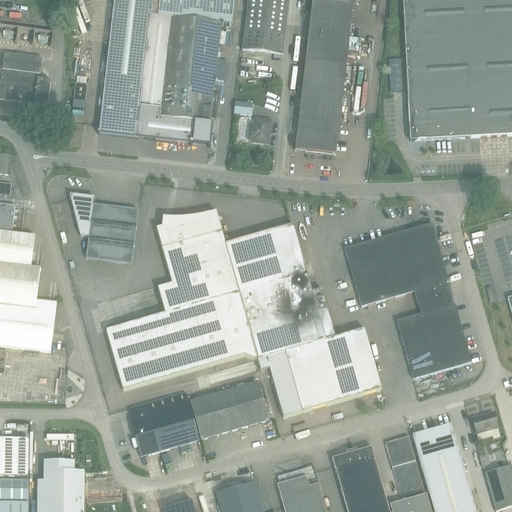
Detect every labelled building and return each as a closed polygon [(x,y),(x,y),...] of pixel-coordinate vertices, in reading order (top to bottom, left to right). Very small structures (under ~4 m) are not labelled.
[(97,132),(97,135),(99,135),(99,133),(190,143),(190,145),(190,146),(193,146),(193,144),(208,145),(208,148),(210,148),(211,145),(208,145),(210,128),(213,128),(213,125),(210,124),(211,119),(216,120),(216,116),(217,116),(219,95),(214,94),(215,81),(223,82),(226,61),(217,61),(221,24),(222,24),(232,25),(233,15),(234,0),(114,0),(99,133),(97,132)] [(248,0),(242,51),(282,56),(288,0),(248,0)] [(511,0),(402,0),(408,104),(410,142),(470,139),(511,136),(511,0)] [(336,157),(348,47),(353,7),(312,2),(295,152),(336,157)] [(63,45),(72,46),(73,27),(64,27),(63,45)] [(0,44),(52,49),(53,34),(0,28),(0,44)] [(48,109),(51,82),(38,81),(39,76),(40,76),(42,60),(4,56),(3,68),(0,67),(0,101),(35,105),(35,108),(48,109)] [(75,83),(73,101),(85,103),(87,85),(75,83)] [(234,115),(252,117),(253,105),(235,103),(234,115)] [(269,146),(272,122),(255,120),(254,125),(250,124),(248,141),(252,142),(252,144),(269,146)] [(424,160),(422,165),(429,169),(432,165),(424,160)] [(15,177),(5,181),(9,191),(19,187),(15,177)] [(138,211),(93,206),(94,200),(94,199),(70,196),(80,238),(81,238),(81,237),(89,238),(88,241),(88,242),(86,260),(132,266),(134,248),(135,248),(135,247),(134,247),(136,230),(137,230),(137,229),(136,229),(138,211)] [(0,347),(50,354),(57,304),(37,302),(41,270),(31,269),(35,237),(12,235),(15,207),(0,205),(0,347)] [(222,234),(216,213),(210,215),(210,214),(199,217),(187,218),(175,219),(175,221),(166,220),(166,218),(163,218),(165,227),(156,230),(162,250),(163,250),(164,253),(163,253),(172,285),(158,289),(165,315),(106,332),(123,392),(245,357),(257,362),(258,362),(266,359),(335,339),(322,291),(312,293),(293,226),(225,246),(223,236),(222,236),(221,235),(222,234)] [(345,250),(348,261),(361,308),(414,293),(421,316),(396,323),(413,381),(471,364),(455,306),(453,306),(446,284),(448,283),(432,225),(345,250)] [(85,263),(79,264),(83,277),(88,275),(85,263)] [(258,362),(257,362),(261,373),(269,370),(283,419),(303,413),(381,391),(364,331),(335,339),(285,354),(266,359),(258,362)] [(238,370),(226,374),(228,379),(240,376),(238,370)] [(201,441),(209,439),(269,422),(258,383),(190,402),(201,441)] [(147,405),(160,453),(199,442),(186,394),(147,405)] [(160,453),(147,405),(129,410),(131,419),(130,420),(141,459),(160,453)] [(493,414),(472,420),(477,435),(498,429),(493,414)] [(433,511),(475,511),(451,426),(412,437),(433,511)] [(400,498),(424,491),(408,438),(385,444),(400,498)] [(0,478),(29,479),(29,440),(0,439),(0,478)] [(430,511),(426,496),(390,506),(391,511),(389,511),(371,449),(357,453),(357,451),(355,451),(347,453),(346,454),(347,456),(332,460),(347,511),(430,511)] [(75,462),(44,462),(43,502),(37,502),(37,511),(84,511),(84,472),(74,472),(75,462)] [(495,511),(498,511),(511,508),(511,466),(485,474),(495,511)] [(304,470),(277,478),(280,485),(277,486),(284,511),(326,511),(319,485),(309,488),(304,470)] [(0,501),(28,502),(29,481),(0,480),(0,501)] [(241,511),(235,488),(213,494),(217,511),(241,511)] [(0,502),(0,511),(28,511),(28,503),(0,502)] [(194,511),(192,502),(163,510),(163,511),(194,511)]
